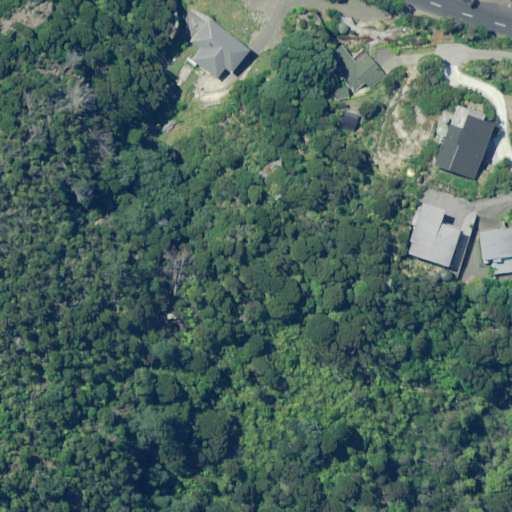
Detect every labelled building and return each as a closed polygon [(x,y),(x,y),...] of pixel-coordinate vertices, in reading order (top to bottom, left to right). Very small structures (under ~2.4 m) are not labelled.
[(247,51),(206,20),(189,42),(198,49),(190,61),(215,80),(223,69),(230,74),(247,51)] [(340,38),(341,38),(343,38),(344,38),(345,37),(346,37),(347,36),(348,35),(349,34),(350,33),(350,31),(350,30),(350,29),(349,27),(349,26),(348,25),(347,24),(346,24),(345,23),(343,23),(342,23),(341,23),(339,23),(338,24),(337,25),(336,26),(335,27),(335,28),(335,29),(335,31),(335,32),(335,33),(336,34),(336,35),(337,36),(339,37),(340,38)] [(352,66),(340,47),(328,55),(352,92),(366,83),(369,89),(384,79),(368,55),(352,66)] [(192,71),(184,65),(176,78),(184,83),(192,71)] [(439,165),(477,184),(494,150),(456,131),(439,165)] [(422,235),(409,274),(411,274),(407,285),(446,298),(458,262),(438,255),(442,242),(422,235)] [(511,264),(476,268),(479,296),(490,295),(490,298),(491,310),(511,307),(511,301),(511,296),(511,295),(511,264)]
